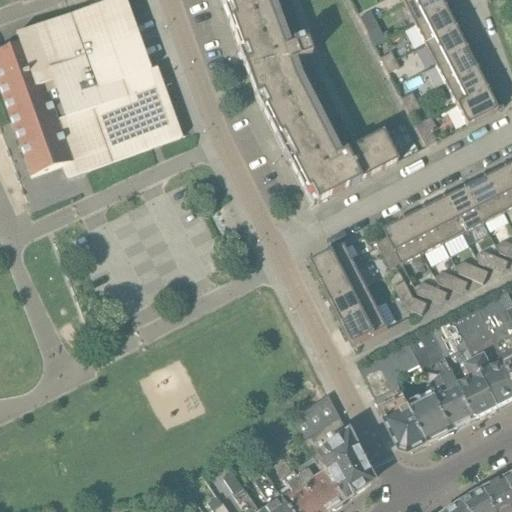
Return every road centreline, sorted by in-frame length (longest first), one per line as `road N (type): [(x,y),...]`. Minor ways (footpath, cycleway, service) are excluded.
road 1 (residential): [(167,0),(222,145),(277,256)]
road 2 (residential): [(277,256),(408,501)]
road 3 (residential): [(511,138),(277,256)]
